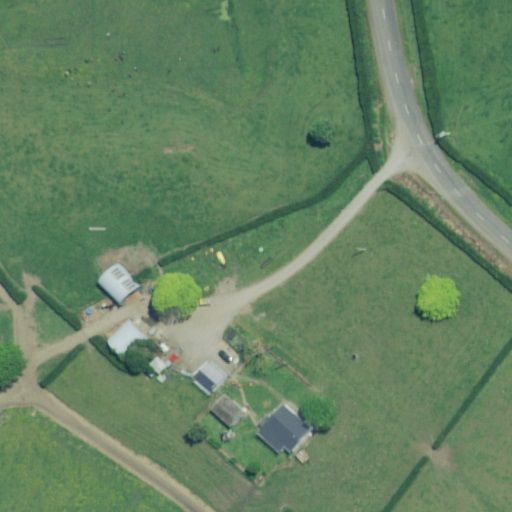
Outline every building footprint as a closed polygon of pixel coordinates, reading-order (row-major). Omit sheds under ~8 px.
[(141,287),(120,266),(102,284),(123,305),(141,287)] [(150,338),(132,319),(111,340),(129,359),(150,338)] [(169,366),(158,357),(151,365),(161,374),(169,366)] [(228,378),(210,362),(196,378),(214,393),(228,378)] [(246,414),(226,396),(212,411),(232,429),(246,414)] [(317,431),(285,402),(275,413),(270,408),(259,420),(272,431),(266,437),(285,453),(290,448),(296,453),(317,431)]
